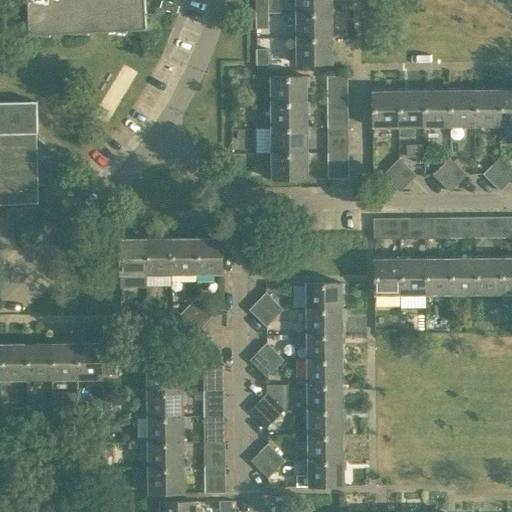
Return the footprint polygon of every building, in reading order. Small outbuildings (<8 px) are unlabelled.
[(27,0),(29,33),(145,28),(144,0),(27,0)] [(175,13),(178,5),(172,2),(168,0),(164,0),(161,0),(159,7),(165,10),(169,11),(175,13)] [(266,0),(254,0),(255,12),(267,12),(266,0)] [(330,0),(294,0),(295,13),(331,13),(330,0)] [(267,28),(267,12),(255,12),(255,29),(267,28)] [(331,13),(295,13),(295,39),(332,38),(331,13)] [(332,64),(332,38),(295,39),(296,64),(332,64)] [(269,64),(268,49),(256,49),(257,64),(269,64)] [(271,77),(271,103),(307,103),(307,76),(271,77)] [(327,76),(327,100),(348,100),(347,76),(327,76)] [(511,88),(499,89),(500,125),(511,124),(511,88)] [(449,90),(449,126),(474,125),(474,89),(449,90)] [(474,89),(474,125),(500,125),(499,89),(474,89)] [(372,127),(399,126),(398,90),(372,91),(372,127)] [(398,90),(399,126),(423,126),(423,90),(398,90)] [(423,90),(423,126),(449,126),(449,90),(423,90)] [(348,125),(348,100),(327,100),(327,126),(348,125)] [(0,203),(38,203),(38,182),(29,182),(29,176),(29,133),(38,133),(37,101),(0,102),(0,203)] [(271,129),(308,128),(307,103),(271,103),(271,129)] [(348,151),(348,125),(327,126),(328,151),(348,151)] [(308,128),(271,129),(271,154),(308,153),(308,128)] [(349,178),(348,151),(328,151),(328,178),(349,178)] [(308,179),(308,153),(271,154),(272,179),(308,179)] [(511,167),(500,156),(491,164),(509,181),(511,177),(511,167)] [(399,157),(391,166),(408,183),(417,174),(399,157)] [(450,157),(441,165),(458,182),(467,173),(450,157)] [(500,190),(509,181),(491,164),(483,173),(500,190)] [(450,191),(458,182),(441,165),(433,174),(450,191)] [(400,192),(408,183),(391,166),(382,174),(400,192)] [(511,215),(497,216),(498,236),(511,236),(511,215)] [(423,237),(448,237),(448,216),(422,217),(423,237)] [(448,237),(473,237),(472,216),(448,216),(448,237)] [(473,237),(498,236),(497,216),(472,216),(473,237)] [(373,238),(398,238),(397,217),(373,217),(373,238)] [(398,238),(423,237),(422,217),(397,217),(398,238)] [(146,240),(146,275),(171,275),(171,239),(146,240)] [(171,239),(171,275),(196,275),(196,239),(171,239)] [(222,239),(196,239),(196,275),(223,274),(222,239)] [(119,276),(146,275),(146,240),(119,240),(119,276)] [(511,256),(501,257),(502,293),(511,293),(511,256)] [(451,258),(451,294),(476,294),(476,257),(451,258)] [(476,257),(476,294),(502,293),(501,257),(476,257)] [(374,295),(401,295),(400,258),(374,259),(374,295)] [(400,258),(401,295),(426,294),(426,258),(400,258)] [(426,258),(426,294),(451,294),(451,258),(426,258)] [(306,283),(306,309),(342,308),(342,282),(306,283)] [(266,292),(258,301),(275,318),(283,310),(266,292)] [(196,298),(188,306),(206,324),(214,315),(196,298)] [(146,299),(138,307),(154,323),(162,315),(146,299)] [(267,327),(275,318),(258,301),(249,309),(267,327)] [(197,332),(206,324),(188,306),(180,315),(197,332)] [(145,332),(154,323),(138,307),(129,316),(145,332)] [(307,334),(343,334),(342,308),(306,309),(307,334)] [(307,360),(343,360),(343,334),(307,334),(307,360)] [(267,343),(258,352),(275,369),(284,360),(267,343)] [(0,380),(26,380),(26,345),(0,344),(0,380)] [(26,345),(26,380),(51,380),(51,344),(26,345)] [(51,344),(51,380),(77,380),(76,344),(51,344)] [(102,344),(76,344),(77,380),(103,379),(102,344)] [(267,377),(275,369),(258,352),(250,361),(267,377)] [(307,385),(344,384),(343,360),(307,360),(307,385)] [(203,366),(203,391),(224,391),(224,365),(203,366)] [(146,366),(146,392),(183,392),(183,366),(146,366)] [(308,409),(345,409),(344,384),(307,385),(308,409)] [(224,417),(224,391),(203,391),(204,417),(224,417)] [(181,417),(183,417),(183,392),(146,392),(147,417),(181,417)] [(267,394),(259,402),(276,420),(285,411),(267,394)] [(268,428),(276,420),(259,402),(250,411),(268,428)] [(62,420),(77,420),(77,407),(61,407),(62,420)] [(92,407),(77,407),(77,420),(92,420),(92,407)] [(11,420),(26,420),(26,408),(11,408),(11,420)] [(41,408),(26,408),(26,420),(41,420),(41,408)] [(342,417),(345,417),(345,409),(308,409),(308,417),(305,417),(305,435),(342,434),(342,417)] [(145,442),(182,442),(181,417),(147,417),(145,417),(145,442)] [(224,442),(224,417),(204,417),(204,442),(224,442)] [(306,460),(342,460),(342,434),(305,435),(306,460)] [(146,467),(182,467),(182,442),(145,442),(146,467)] [(224,467),(224,442),(204,442),(204,467),(224,467)] [(268,444),(260,452),(277,469),(285,461),(268,444)] [(269,478),(277,469),(260,452),(251,461),(269,478)] [(343,485),(342,460),(306,460),(306,486),(343,485)] [(182,494),(182,467),(146,467),(146,494),(182,494)] [(225,494),(224,467),(204,467),(204,494),(225,494)] [(158,501),(158,511),(194,511),(194,501),(158,501)]
